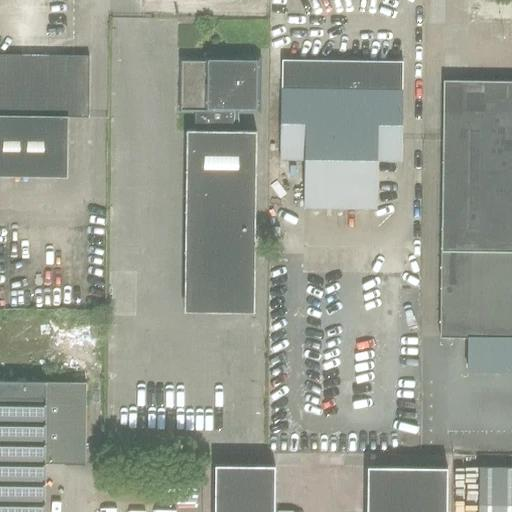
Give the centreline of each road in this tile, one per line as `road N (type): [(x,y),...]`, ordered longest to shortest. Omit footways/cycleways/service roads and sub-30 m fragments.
road 1 (unknown): [(414,0),(403,445)]
road 2 (unknown): [(114,0),(120,418)]
